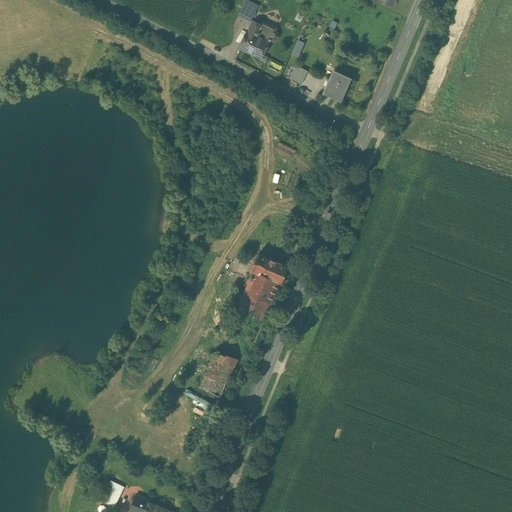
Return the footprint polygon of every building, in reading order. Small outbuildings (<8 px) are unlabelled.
[(245,1),(238,15),(250,21),(257,7),(245,1)] [(253,18),(239,47),(260,57),(273,28),(253,18)] [(337,23),(332,21),(329,27),(334,29),(337,23)] [(299,56),(305,42),(298,39),(292,54),(299,56)] [(290,79),(301,84),(306,69),(296,65),(290,79)] [(324,94),(340,101),(350,77),(334,71),(324,94)] [(244,292),(272,303),(280,283),(282,284),(289,266),(258,253),(251,271),(253,272),(244,292)] [(272,303),(244,292),(228,330),(255,342),(272,303)] [(220,396),(236,360),(215,351),(199,387),(220,396)] [(116,505),(124,487),(110,480),(101,499),(116,505)] [(129,509),(135,511),(176,511),(177,511),(136,493),(129,509)]
